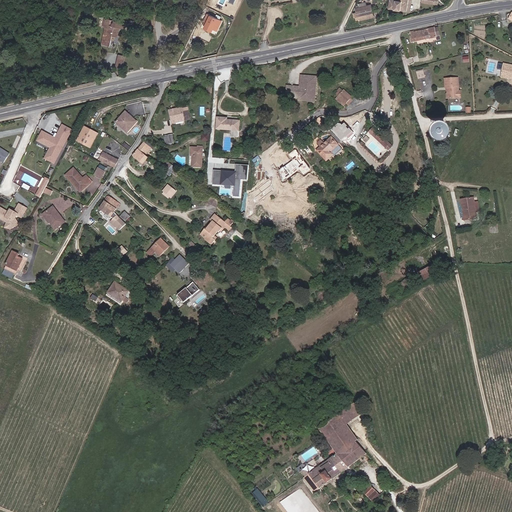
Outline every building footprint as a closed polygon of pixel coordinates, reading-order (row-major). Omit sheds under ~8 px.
[(406,11),(408,0),(389,0),(389,1),(389,9),(406,11)] [(358,8),(358,6),(356,10),(356,13),(354,14),(354,18),(356,17),(357,20),(374,16),(371,5),(366,6),(358,8)] [(223,20),(208,13),(204,21),(208,22),(205,28),(214,32),(215,29),(218,31),(223,20)] [(112,38),(117,39),(118,39),(120,29),(125,29),(126,24),(117,22),(116,24),(114,24),(114,28),(111,27),(112,21),(106,20),(105,27),(106,28),(110,28),(108,41),(104,40),(103,46),(111,47),(112,42),(112,38)] [(414,33),(416,42),(437,38),(437,37),(435,29),(414,33)] [(123,68),(126,56),(119,55),(117,67),(123,68)] [(511,66),(504,65),(502,76),(509,77),(511,77),(511,66)] [(423,71),(425,78),(432,77),(430,69),(423,71)] [(425,78),(423,71),(417,72),(418,80),(425,78)] [(286,99),(317,101),(319,75),(301,74),(300,85),(287,84),(286,99)] [(458,100),(458,91),(458,80),(445,80),(445,90),(447,90),(448,100),(458,100)] [(338,90),(335,93),(338,95),(336,97),(345,104),(351,95),(343,89),(341,92),(338,90)] [(182,110),(169,113),(172,125),(190,121),(188,114),(183,115),(182,110)] [(137,122),(125,112),(117,122),(124,128),(123,130),(128,133),(137,122)] [(228,120),(228,118),(218,118),(217,129),(233,130),(232,137),(238,138),(239,121),(228,120)] [(85,125),(77,141),(92,148),(99,132),(85,125)] [(55,162),(73,130),(66,126),(59,139),(44,131),(41,137),(47,141),(46,143),(53,147),(47,157),(55,162)] [(375,135),(389,145),(392,141),(378,131),(375,135)] [(166,143),(174,142),(173,135),(164,136),(166,143)] [(322,145),(318,148),(327,159),(328,158),(342,145),(333,135),(325,142),(322,138),(319,141),(322,145)] [(144,164),(149,158),(146,155),(152,148),(145,143),(135,156),(144,164)] [(0,159),(5,162),(11,153),(0,146),(0,159)] [(191,155),(193,155),(192,166),(202,167),(203,148),(191,147),(191,155)] [(100,161),(108,166),(113,157),(104,153),(100,161)] [(300,155),(296,159),(300,164),(305,159),(300,155)] [(113,157),(108,166),(114,170),(119,161),(113,157)] [(234,197),(242,197),(243,178),(246,178),(247,165),(237,164),(236,171),(214,169),(213,184),(235,186),(234,197)] [(102,180),(106,174),(99,170),(95,177),(102,180)] [(75,185),(81,194),(91,186),(87,180),(83,182),(74,172),(65,179),(72,187),(75,185)] [(46,176),(37,195),(41,197),(51,178),(46,176)] [(172,199),(178,190),(169,183),(162,192),(172,199)] [(75,185),(72,187),(79,196),(81,194),(75,185)] [(110,197),(104,205),(105,205),(114,213),(120,204),(110,197)] [(477,218),(476,213),(475,213),(473,201),(475,201),(474,197),(462,199),(465,220),(477,218)] [(0,208),(0,218),(8,222),(5,227),(16,232),(28,207),(19,203),(15,210),(11,208),(10,210),(1,206),(0,208)] [(105,205),(104,205),(101,210),(114,221),(111,224),(116,228),(123,221),(114,213),(105,205)] [(52,225),(58,215),(53,209),(45,215),(52,225)] [(130,217),(125,212),(120,217),(125,222),(130,217)] [(214,245),(218,241),(214,238),(216,236),(219,232),(220,233),(225,226),(228,224),(232,226),(234,223),(229,218),(226,221),(217,213),(213,219),(216,222),(211,228),(209,230),(208,228),(203,234),(208,238),(207,239),(214,245)] [(64,224),(58,215),(52,225),(56,231),(64,224)] [(128,226),(123,221),(116,228),(121,233),(128,226)] [(107,225),(102,230),(105,233),(106,232),(108,234),(112,230),(107,225)] [(154,258),(159,252),(164,257),(172,248),(162,240),(149,253),(154,258)] [(115,250),(123,259),(125,256),(124,254),(127,250),(122,245),(118,249),(117,248),(115,250)] [(181,252),(187,257),(190,253),(185,248),(181,252)] [(9,265),(20,271),(26,261),(21,258),(22,255),(16,253),(9,265)] [(172,265),(182,273),(191,262),(181,254),(172,265)] [(419,272),(423,280),(438,272),(434,264),(419,272)] [(18,275),(20,271),(9,265),(6,269),(18,275)] [(180,296),(187,303),(202,290),(195,282),(180,296)] [(123,305),(131,295),(116,285),(109,295),(123,305)] [(342,410),(351,421),(360,414),(351,403),(342,410)] [(316,492),(321,488),(349,467),(367,453),(357,440),(358,439),(347,425),(351,421),(342,410),(336,415),(330,420),(319,428),(325,437),(331,444),(338,453),(323,464),(318,467),(309,474),(305,477),(316,492)] [(315,493),(316,492),(305,477),(303,478),(315,493)] [(369,496),(375,490),(371,486),(365,492),(369,496)] [(265,505),(270,501),(259,488),(255,492),(265,505)] [(370,497),(374,501),(374,500),(380,495),(375,490),(369,496),(370,497)]
